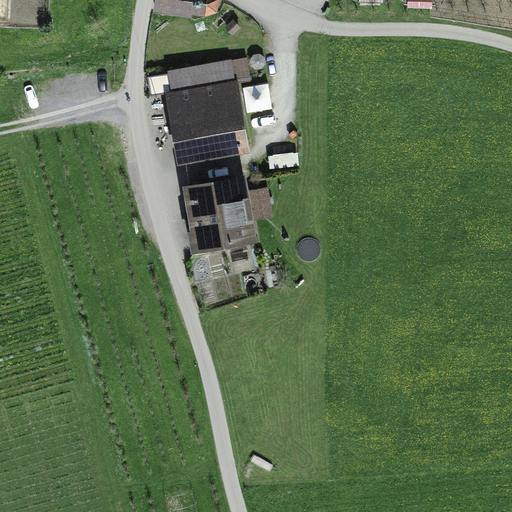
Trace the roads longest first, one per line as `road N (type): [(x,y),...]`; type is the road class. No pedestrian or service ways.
road 1 (unclassified): [(145,0),(135,98),(147,169),(208,372),(239,511)]
road 2 (unclassified): [(511,48),(441,31),(336,31),(255,0)]
road 3 (track): [(135,98),(0,129)]
